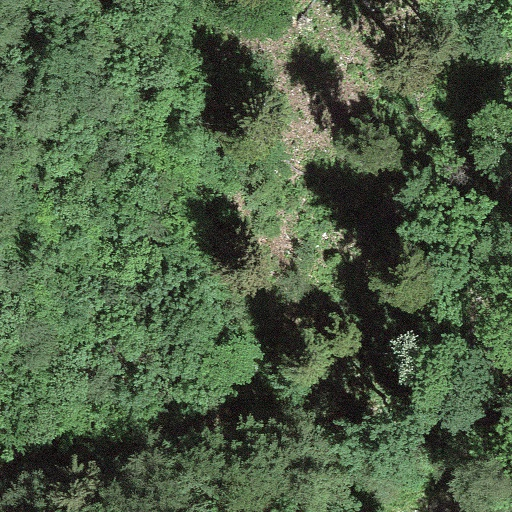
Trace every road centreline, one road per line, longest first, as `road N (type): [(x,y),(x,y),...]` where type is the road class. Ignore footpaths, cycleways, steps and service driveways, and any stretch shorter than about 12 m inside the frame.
road 1 (track): [(198,0),(234,302),(302,428),(411,511)]
road 2 (track): [(511,200),(479,371),(467,511)]
